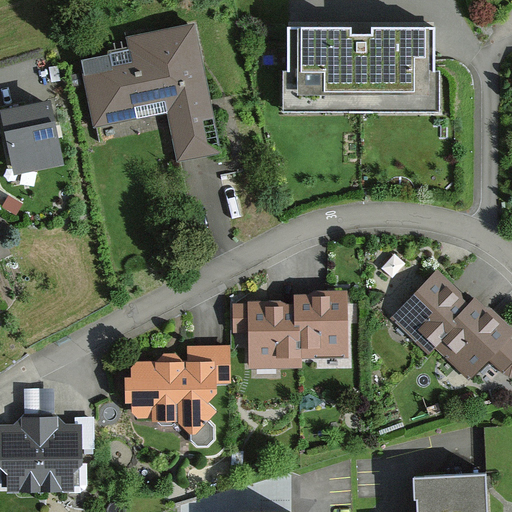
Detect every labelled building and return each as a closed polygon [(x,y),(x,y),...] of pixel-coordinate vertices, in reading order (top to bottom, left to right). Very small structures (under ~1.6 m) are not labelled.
[(135,57),(84,68),(96,122),(171,107),(182,158),(218,151),(192,29),(132,42),(135,57)] [(437,30),(288,30),(288,109),(437,109),(437,30)] [(47,103),(0,112),(0,120),(12,177),(60,167),(47,103)] [(429,348),(438,340),(467,312),(436,280),(399,317),(429,348)] [(297,300),(297,309),(297,353),(345,353),(344,299),(297,300)] [(511,342),(475,304),(467,312),(438,340),(471,374),(492,355),(508,372),(511,371),(511,342)] [(297,353),(297,309),(252,309),(253,364),(297,364),(297,353)] [(191,367),(129,366),(129,421),(207,422),(207,390),(229,391),(230,352),(191,351),(191,367)] [(492,364),(483,374),(498,387),(507,377),(492,364)] [(58,419),(59,391),(26,390),(25,418),(58,419)] [(78,485),(77,429),(40,430),(41,485),(78,485)] [(41,485),(40,430),(2,431),(3,486),(41,485)] [(484,511),(483,475),(412,479),(413,511),(484,511)]
